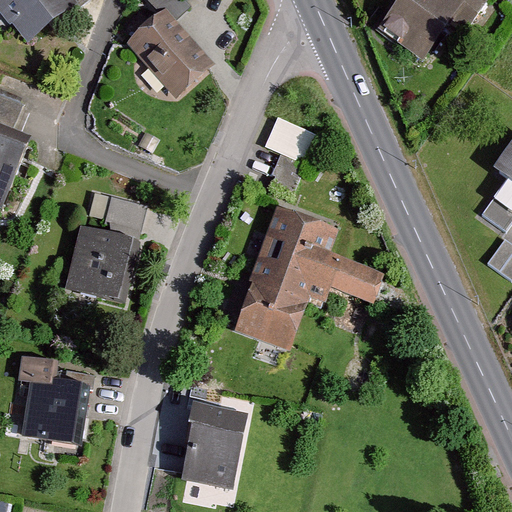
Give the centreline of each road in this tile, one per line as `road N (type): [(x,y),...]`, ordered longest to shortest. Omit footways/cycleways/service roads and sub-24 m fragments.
road 1 (secondary): [(323,23),(511,438)]
road 2 (residential): [(127,511),(169,320),(213,199)]
road 3 (residential): [(213,199),(84,148),(73,130),(114,0)]
road 4 (residential): [(213,199),(279,54),(323,23)]
